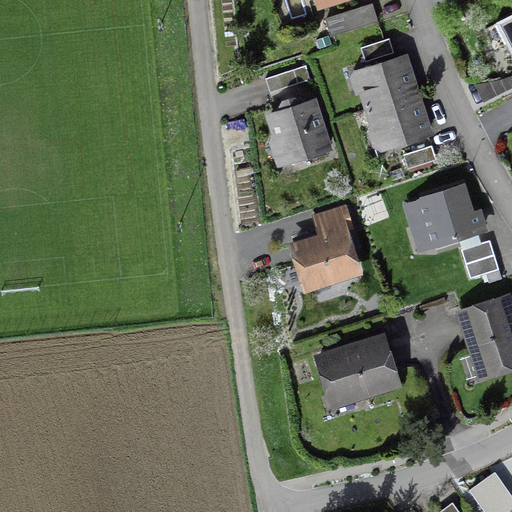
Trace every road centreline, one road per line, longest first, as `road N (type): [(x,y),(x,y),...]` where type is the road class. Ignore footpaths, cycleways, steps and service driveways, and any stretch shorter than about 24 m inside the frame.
road 1 (residential): [(198,0),(270,511)]
road 2 (residential): [(280,511),(411,477),(511,437)]
road 3 (residential): [(511,199),(459,115),(418,0)]
